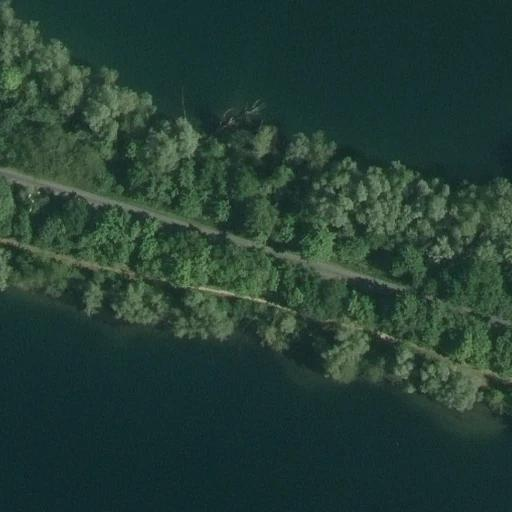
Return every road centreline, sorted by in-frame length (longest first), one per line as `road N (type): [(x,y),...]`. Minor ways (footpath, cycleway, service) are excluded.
road 1 (unclassified): [(511,328),(0,174)]
road 2 (track): [(511,376),(264,299),(0,238)]
